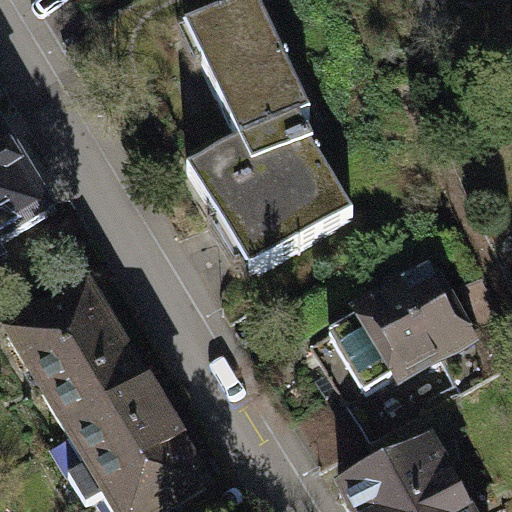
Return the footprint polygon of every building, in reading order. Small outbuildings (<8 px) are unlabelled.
[(296,126),(308,118),(254,4),(184,32),(237,145),(186,176),(211,218),(223,215),(257,273),(350,219),(296,126)] [(0,244),(45,218),(0,142),(0,244)] [(432,276),(327,334),(361,396),(466,338),(432,276)] [(6,339),(66,437),(149,387),(90,289),(6,339)] [(149,387),(66,437),(112,511),(170,511),(211,487),(149,387)] [(467,511),(431,445),(341,495),(350,511),(467,511)]
